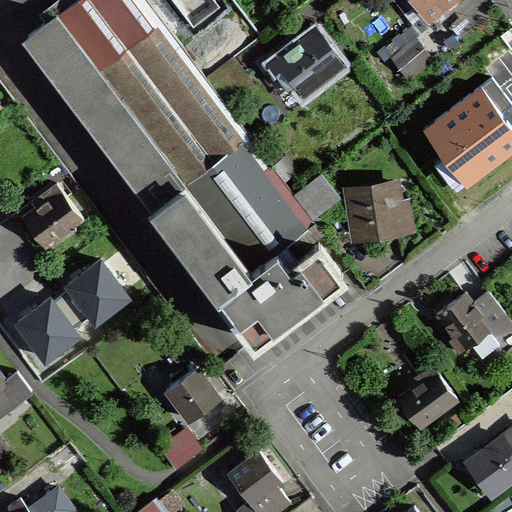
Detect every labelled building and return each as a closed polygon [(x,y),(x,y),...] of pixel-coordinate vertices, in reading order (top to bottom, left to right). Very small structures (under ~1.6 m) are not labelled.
[(149,0),(61,0),(44,13),(48,18),(28,34),(156,202),(153,204),(224,297),(216,303),(224,313),(231,307),(245,326),(231,336),(241,349),(249,359),(264,348),(256,337),(299,305),(338,275),(343,272),(319,241),(297,257),(294,253),(325,230),(311,212),(294,190),(227,102),(219,92),(206,75),(154,7),(149,0)] [(417,0),(428,14),(446,0),(417,0)] [(288,84),(294,80),(303,91),(344,60),(329,40),(318,25),(270,61),(288,84)] [(227,59),(206,75),(219,92),(235,80),(240,76),(227,59)] [(235,80),(219,92),(227,102),(243,90),(235,80)] [(511,121),(483,81),(422,125),(443,153),(434,159),(457,191),(511,151),(511,121)] [(294,190),(311,212),(337,192),(320,170),(294,190)] [(411,225),(407,198),(397,199),(395,180),(350,187),(356,233),(386,228),(411,225)] [(45,244),(83,216),(57,181),(33,200),(36,204),(23,214),(34,229),(45,244)] [(100,254),(62,281),(91,323),(129,296),(100,254)] [(493,324),(475,300),(466,289),(446,303),(445,302),(444,303),(443,304),(444,305),(437,311),(454,335),(450,338),(459,349),(471,341),(487,329),(493,324)] [(511,345),(511,318),(490,289),(475,300),(493,324),(487,329),(504,351),(511,345)] [(36,301),(13,317),(42,358),(81,332),(52,290),(36,301)] [(504,351),(487,329),(471,341),(488,364),(504,351)] [(418,373),(421,377),(413,384),(398,394),(420,424),(458,396),(433,362),(418,373)] [(166,387),(167,387),(164,390),(174,402),(177,400),(189,417),(219,394),(209,381),(196,364),(166,387)] [(0,412),(32,388),(17,369),(6,377),(0,369),(0,412)] [(511,425),(477,452),(482,457),(472,464),(481,476),(491,489),(511,473),(511,425)] [(177,464),(201,446),(185,426),(162,444),(177,464)] [(0,434),(0,451),(0,452),(9,446),(0,434)] [(58,469),(78,454),(79,453),(70,441),(49,457),(58,469)] [(251,498),(239,507),(242,511),(271,511),(289,498),(276,481),(281,477),(271,464),(260,448),(230,470),(251,498)] [(86,464),(78,454),(58,469),(66,479),(86,464)] [(58,487),(29,508),(32,511),(65,511),(73,507),(58,487)] [(159,498),(169,511),(170,511),(181,503),(170,489),(159,498)] [(511,492),(492,506),(496,511),(499,511),(511,502),(511,492)] [(157,495),(134,511),(167,511),(169,511),(159,498),(157,495)] [(32,511),(29,508),(21,496),(9,505),(12,509),(7,511),(32,511)]
